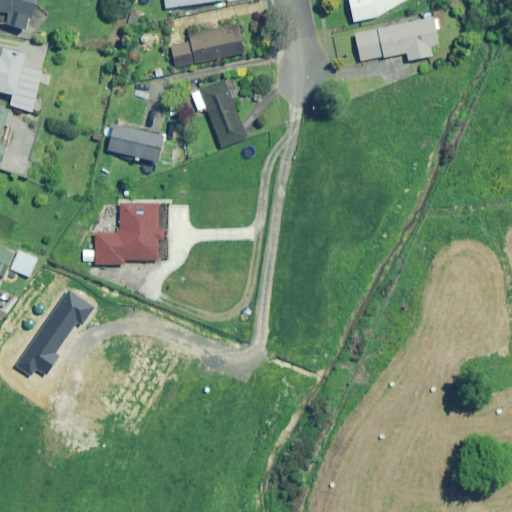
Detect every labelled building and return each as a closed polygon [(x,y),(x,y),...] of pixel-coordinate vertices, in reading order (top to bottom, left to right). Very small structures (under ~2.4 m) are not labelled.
[(0,0),(0,27),(13,28),(27,32),(37,0),(0,0)] [(163,0),(165,10),(229,1),(228,0),(163,0)] [(349,0),(354,23),(379,18),(407,1),(406,0),(349,0)] [(438,47),(432,19),(354,35),(360,64),(406,54),(408,62),(432,57),(430,49),(438,47)] [(244,55),(238,26),(189,37),(190,44),(171,48),(175,69),(244,55)] [(25,56),(2,50),(0,58),(0,93),(14,97),(25,56)] [(43,77),(26,72),(15,108),(33,113),(43,77)] [(246,140),(224,82),(191,95),(198,112),(205,109),(221,150),(246,140)] [(0,139),(9,112),(0,109),(0,164),(1,165),(5,150),(0,148),(0,139)] [(165,137),(113,126),(107,153),(160,164),(165,137)] [(162,242),(163,207),(120,206),(119,236),(96,235),(95,266),(124,267),(124,261),(157,262),(158,242),(162,242)] [(13,255),(0,249),(0,277),(3,279),(13,255)]
